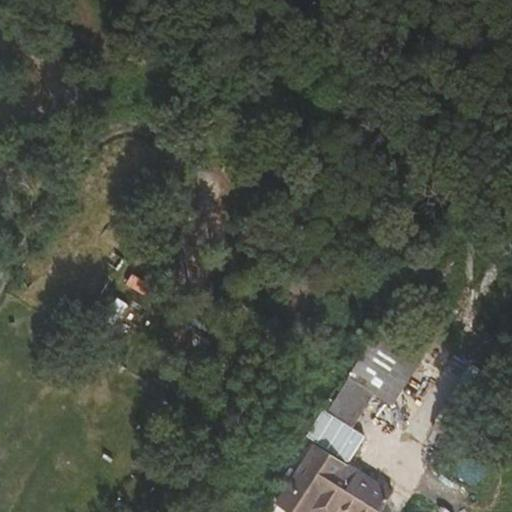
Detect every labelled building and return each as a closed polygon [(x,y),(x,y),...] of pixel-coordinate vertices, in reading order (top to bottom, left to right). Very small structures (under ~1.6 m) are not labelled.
[(220,274),(244,279),(254,225),(230,220),(220,274)] [(277,299),(278,300),(292,309),(295,302),(281,293),(277,299)] [(292,309),(278,300),(254,340),(267,348),(272,341),(314,367),(333,334),(292,309)] [(335,402),(315,436),(342,454),(363,419),(335,402)] [(305,460),(315,466),(324,450),(315,445),(305,460)] [(381,511),(307,466),(283,504),(275,499),(267,511),(381,511)]
